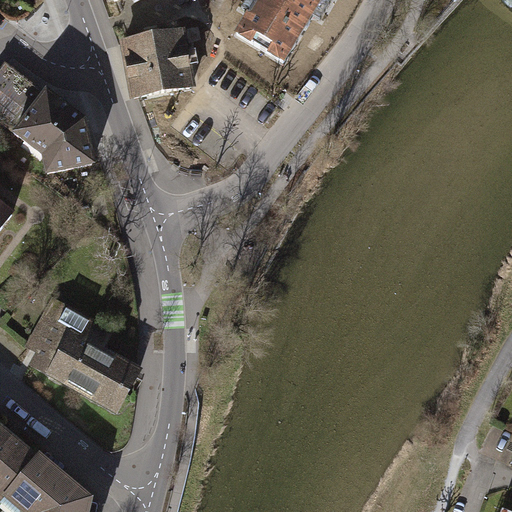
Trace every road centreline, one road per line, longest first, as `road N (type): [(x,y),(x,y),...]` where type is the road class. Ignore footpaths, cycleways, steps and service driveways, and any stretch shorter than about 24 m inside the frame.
road 1 (residential): [(158,224),(220,205),(251,185),(388,0)]
road 2 (residential): [(158,224),(170,283),(173,391),(149,506)]
road 3 (residential): [(0,384),(149,506)]
road 4 (residential): [(103,67),(158,224)]
